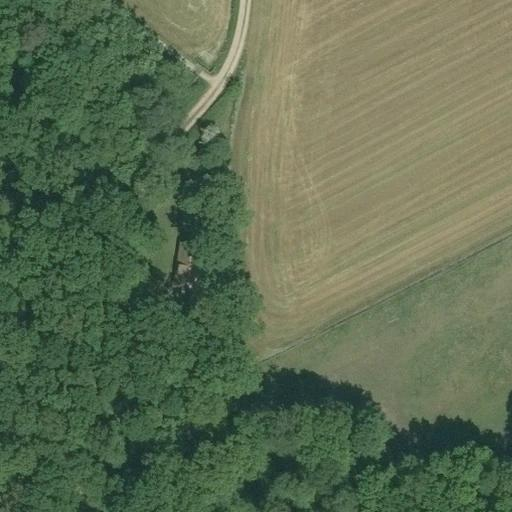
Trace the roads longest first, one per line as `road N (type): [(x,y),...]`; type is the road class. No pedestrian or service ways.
road 1 (track): [(247,0),(224,83),(137,196),(88,304),(0,444)]
road 2 (track): [(0,444),(150,511)]
